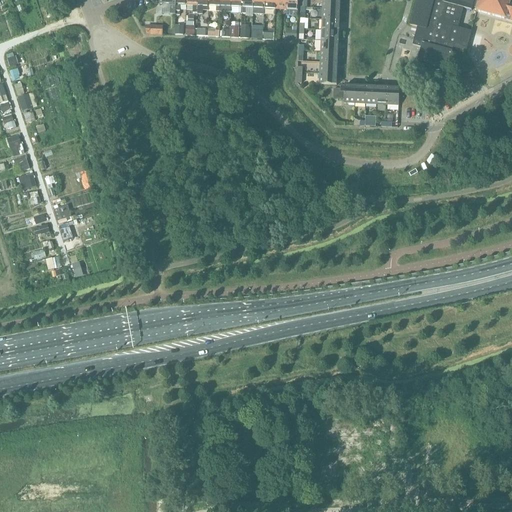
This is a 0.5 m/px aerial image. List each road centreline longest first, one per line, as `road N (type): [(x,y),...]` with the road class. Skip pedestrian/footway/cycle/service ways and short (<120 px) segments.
road 1 (primary): [(0,388),(511,281)]
road 2 (primary): [(511,263),(0,356)]
road 3 (unclassified): [(363,511),(511,507)]
road 4 (residential): [(403,127),(435,128),(511,84)]
